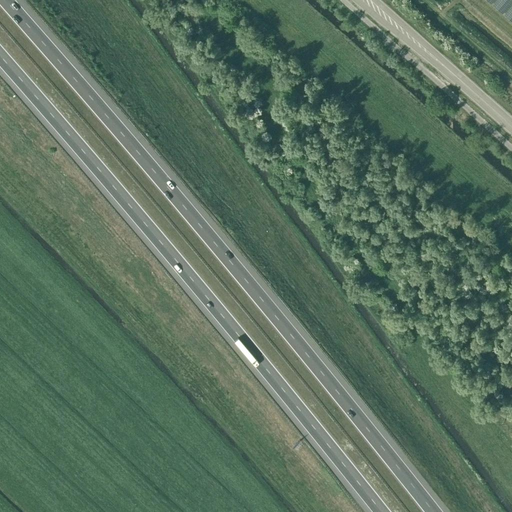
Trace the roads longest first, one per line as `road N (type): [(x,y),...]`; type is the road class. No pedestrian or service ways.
road 1 (motorway): [(433,511),(9,0)]
road 2 (motorway): [(0,59),(379,511)]
road 3 (tertiary): [(511,129),(365,0)]
